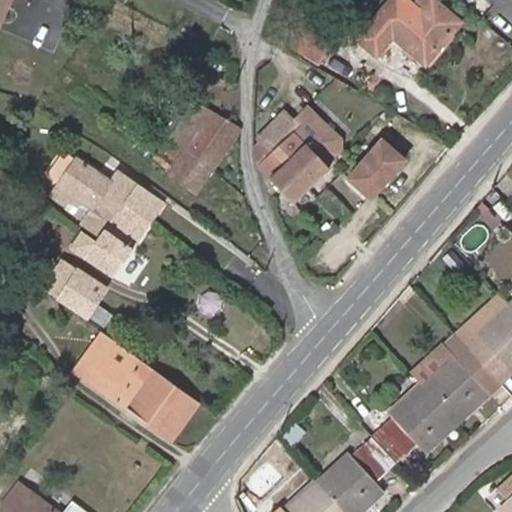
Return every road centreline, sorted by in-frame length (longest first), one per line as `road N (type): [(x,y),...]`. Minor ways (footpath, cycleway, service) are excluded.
road 1 (tertiary): [(196,494),(511,122)]
road 2 (residential): [(415,511),(511,423)]
